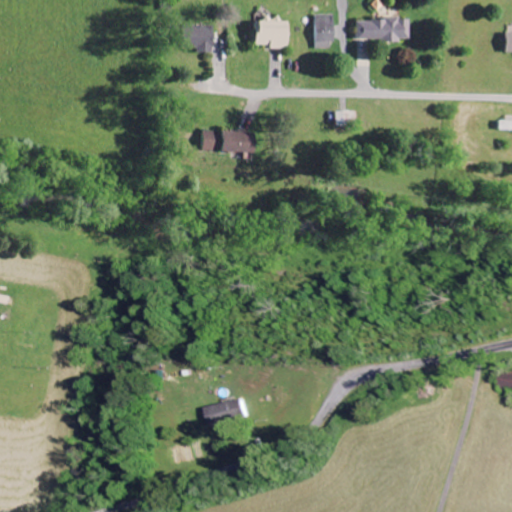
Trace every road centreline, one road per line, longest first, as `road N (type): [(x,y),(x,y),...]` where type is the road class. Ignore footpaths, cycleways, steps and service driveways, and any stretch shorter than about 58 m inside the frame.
road 1 (residential): [(109,511),(283,454),(309,435),(339,386),(361,372),(511,344)]
road 2 (residential): [(191,91),(511,100)]
